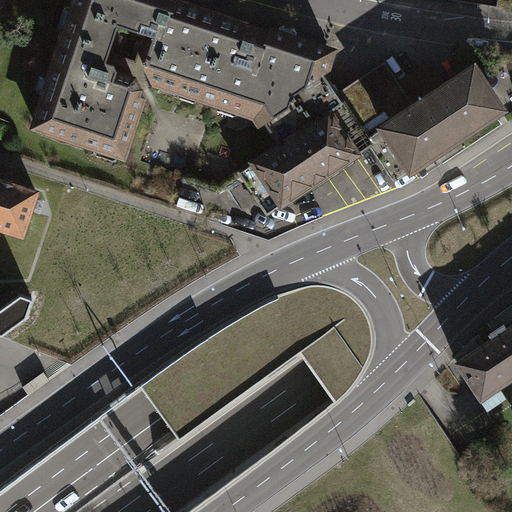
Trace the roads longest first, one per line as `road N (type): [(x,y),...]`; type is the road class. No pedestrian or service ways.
road 1 (motorway): [(511,173),(21,511)]
road 2 (motorway): [(122,511),(511,244)]
road 3 (primary): [(283,266),(195,314),(0,449)]
road 4 (primary): [(219,511),(390,375)]
road 5 (residential): [(511,36),(314,1)]
road 6 (primary): [(390,375),(393,340),(375,290),(353,272),(324,264),(283,266)]
road 7 (primary): [(426,207),(283,266)]
road 8 (primary): [(426,207),(410,250),(419,271),(447,291),(474,292)]
